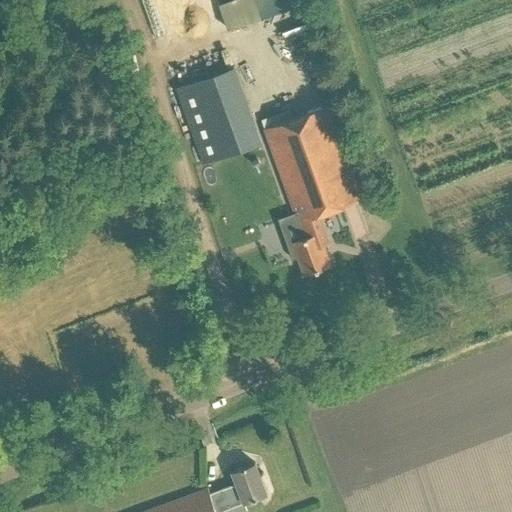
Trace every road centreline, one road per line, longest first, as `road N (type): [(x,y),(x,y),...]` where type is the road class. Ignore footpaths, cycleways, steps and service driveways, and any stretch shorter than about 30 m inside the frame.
road 1 (unclassified): [(0,473),(511,282)]
road 2 (track): [(253,379),(187,176)]
road 3 (track): [(187,176),(129,0)]
